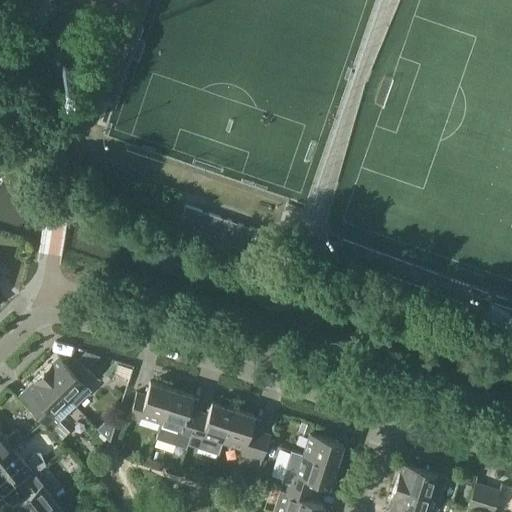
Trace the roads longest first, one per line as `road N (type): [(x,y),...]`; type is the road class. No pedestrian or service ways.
road 1 (residential): [(384,419),(36,307)]
road 2 (residential): [(511,457),(384,419)]
